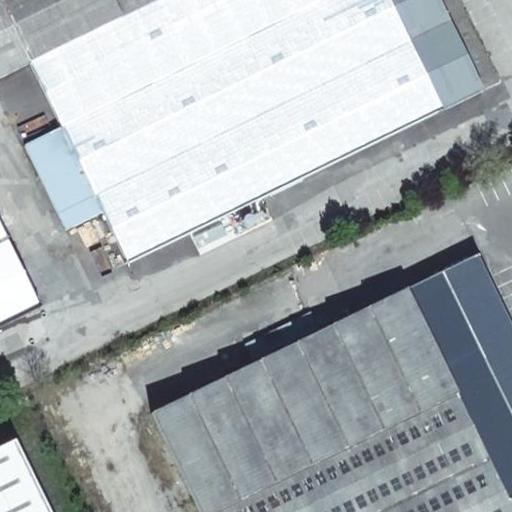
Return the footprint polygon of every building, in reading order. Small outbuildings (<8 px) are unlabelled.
[(0,0),(0,75),(29,62),(154,0),(0,0)] [(437,0),(154,0),(29,62),(61,128),(102,213),(128,264),(481,91),(437,0)] [(102,213),(61,128),(24,146),(66,231),(102,213)] [(0,228),(0,325),(38,307),(0,228)] [(511,511),(511,329),(476,255),(151,414),(198,511),(511,511)] [(0,511),(48,511),(14,441),(0,447),(0,511)]
